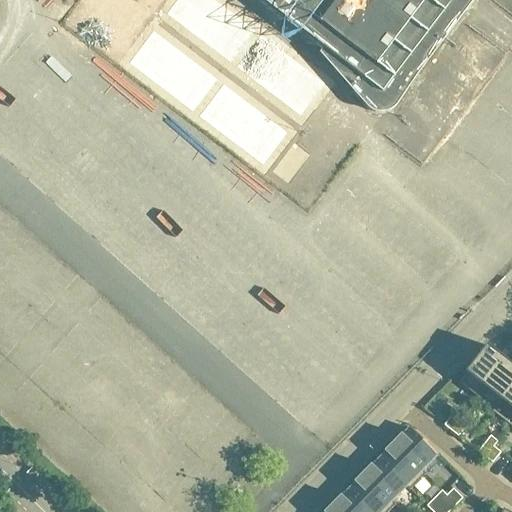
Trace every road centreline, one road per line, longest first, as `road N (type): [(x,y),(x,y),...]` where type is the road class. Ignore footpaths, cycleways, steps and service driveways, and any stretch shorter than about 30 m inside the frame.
road 1 (unclassified): [(398,403),(508,294)]
road 2 (unclassified): [(288,511),(398,403)]
road 3 (residential): [(398,403),(494,485)]
